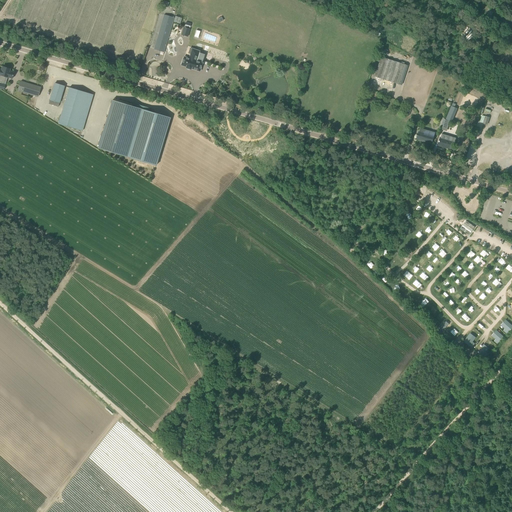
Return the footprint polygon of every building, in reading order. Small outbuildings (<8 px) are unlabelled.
[(164,52),(174,17),(164,14),(154,49),(164,52)] [(187,36),(190,28),(184,27),(181,35),(187,36)] [(191,54),(189,59),(184,58),(182,65),(187,66),(186,68),(191,69),(191,68),(200,71),(202,63),(196,61),(199,51),(190,48),(188,53),(191,54)] [(408,65),(403,64),(381,57),(375,77),(402,85),(408,65)] [(0,83),(4,84),(6,77),(8,77),(12,78),(14,72),(10,71),(10,69),(9,68),(7,67),(6,68),(3,66),(2,70),(0,69),(0,83)] [(38,96),(41,87),(20,81),(18,90),(38,96)] [(58,107),(64,86),(55,83),(49,104),(58,107)] [(82,131),(93,95),(69,87),(59,124),(82,131)] [(179,87),(178,93),(197,98),(198,95),(201,95),(201,92),(179,87)] [(128,157),(142,109),(113,100),(99,148),(128,157)] [(446,119),(449,120),(450,121),(455,108),(452,106),(446,119)] [(156,165),(171,117),(142,109),(128,157),(156,165)] [(417,139),(432,143),(435,132),(421,128),(419,135),(418,135),(417,139)] [(439,141),(438,145),(453,149),(455,142),(441,138),(440,141),(439,141)] [(469,235),(475,227),(466,221),(460,229),(469,235)] [(446,259),(449,255),(443,249),(439,253),(446,259)] [(487,258),(489,253),(483,250),(480,254),(487,258)] [(430,265),(426,268),(432,273),(435,270),(430,265)] [(413,283),(418,288),(422,284),(416,279),(413,283)] [(467,322),(471,318),(465,313),(462,316),(467,322)] [(511,324),(508,321),(503,326),(506,328),(504,330),(507,333),(511,327),(511,324)] [(461,334),(463,332),(458,327),(453,333),(458,338),(460,339),(463,335),(461,334)] [(504,337),(499,332),(494,337),(496,339),(495,341),(498,344),(504,337)] [(471,338),(466,334),(461,340),(467,344),(469,346),(472,342),(470,340),(471,338)] [(479,344),(474,340),(469,346),(475,350),(477,352),(480,348),(478,346),(479,344)] [(478,352),(485,358),(488,354),(486,352),(489,348),(484,344),(478,352)]
